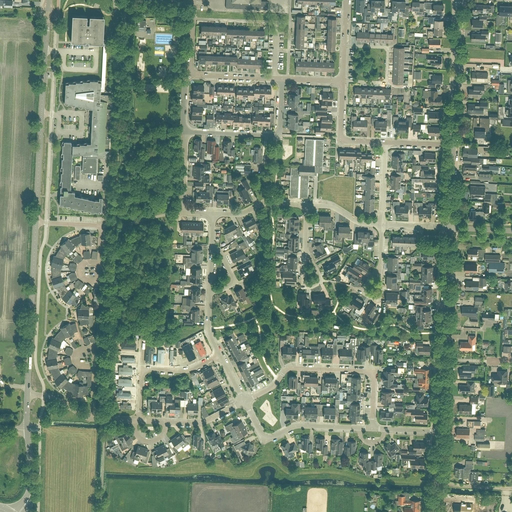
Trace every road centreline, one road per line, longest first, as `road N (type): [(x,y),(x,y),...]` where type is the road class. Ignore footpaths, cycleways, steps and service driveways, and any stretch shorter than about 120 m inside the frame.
road 1 (tertiary): [(35,222),(48,0)]
road 2 (unclassified): [(440,430),(448,227)]
road 3 (residential): [(371,428),(373,377),(366,371),(288,368),(244,402)]
road 4 (tertiary): [(26,394),(35,222)]
road 5 (residential): [(185,131),(279,136),(281,78)]
road 6 (residential): [(371,428),(298,425),(266,438),(244,402)]
road 7 (unclassified): [(454,145),(459,0)]
